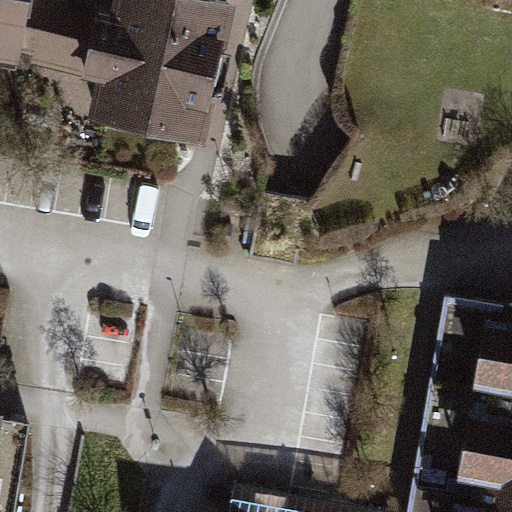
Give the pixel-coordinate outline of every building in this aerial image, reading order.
[(0,0),(0,58),(24,62),(33,0),(0,0)] [(226,0),(82,0),(63,106),(203,132),(226,0)] [(418,441),(511,455),(511,310),(445,300),(418,441)] [(0,511),(17,511),(34,421),(0,415),(0,511)] [(406,511),(511,511),(511,455),(418,441),(406,511)]
